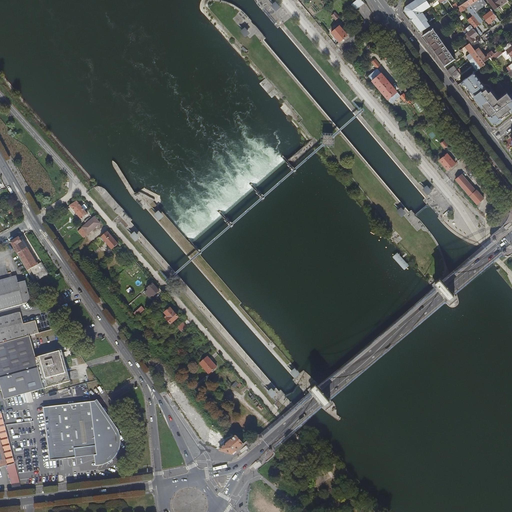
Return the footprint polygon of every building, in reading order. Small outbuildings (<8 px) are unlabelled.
[(357,0),(351,5),(355,11),(364,4),(360,0),(357,0)] [(415,0),(412,2),(406,7),(405,10),(411,18),(421,32),(422,32),(430,26),(427,20),(428,20),(422,12),(436,2),(435,0),(415,0)] [(468,0),(468,1),(477,12),(487,4),(484,0),(468,0)] [(276,1),(272,5),(277,11),(281,7),(276,1)] [(471,24),(474,28),(484,21),(477,12),(468,1),(459,7),(457,8),(461,12),(466,8),(473,16),(468,20),(471,24)] [(491,21),(497,16),(492,10),(484,16),(490,24),(492,22),(491,21)] [(474,38),(479,34),(474,28),(471,24),(466,28),(469,32),(465,34),(472,43),(476,40),(474,38)] [(332,33),(339,42),(347,36),(339,26),(332,33)] [(246,37),(251,33),(246,27),(241,31),(246,37)] [(434,29),(433,28),(423,35),(424,36),(446,65),(445,66),(446,66),(456,59),(455,58),(455,59),(451,54),(452,54),(449,50),(448,50),(439,38),(440,37),(437,33),(436,34),(433,29),(434,29)] [(511,55),(511,45),(510,42),(508,44),(503,47),(506,51),(504,53),(508,59),(511,55)] [(474,57),(478,54),(475,50),(470,43),(462,49),(466,53),(469,51),(474,57)] [(484,62),(490,57),(495,54),(492,51),(488,54),(488,55),(486,57),(479,47),(475,50),(478,54),(484,62)] [(485,64),(484,62),(478,54),(474,57),(481,67),(485,64)] [(451,74),(457,70),(454,66),(448,71),(450,72),(451,74)] [(454,78),(455,79),(461,74),(457,70),(451,74),(454,78)] [(393,99),(394,101),(400,96),(381,73),(372,81),(387,99),(388,98),(391,101),(393,99)] [(486,89),(474,73),(473,73),(461,82),(464,86),(466,84),(473,94),(470,96),(473,99),(477,95),(486,89)] [(486,113),(493,121),(499,123),(507,117),(505,115),(511,110),(511,98),(507,93),(498,100),(490,90),(488,92),(486,89),(477,95),(489,111),(486,113)] [(439,160),(447,169),(455,163),(447,154),(439,160)] [(466,170),(471,177),(475,173),(470,167),(466,170)] [(463,173),(462,174),(471,186),(473,184),(463,173)] [(471,186),(462,174),(456,179),(476,204),(483,198),(476,190),(475,191),(471,186)] [(428,195),(432,191),(428,186),(424,189),(428,195)] [(77,202),(70,206),(81,220),(88,215),(77,202)] [(100,224),(95,217),(82,228),(88,234),(100,224)] [(88,234),(82,228),(78,231),(84,238),(88,234)] [(119,244),(108,232),(108,233),(102,238),(113,250),(118,245),(119,244)] [(131,235),(136,241),(140,237),(135,232),(131,235)] [(19,238),(11,243),(15,251),(27,272),(33,268),(37,265),(23,241),(22,242),(19,238)] [(44,267),(47,272),(55,266),(51,260),(43,266),(44,267)] [(37,265),(33,268),(36,272),(44,267),(43,266),(42,263),(37,265)] [(33,268),(27,272),(34,283),(40,279),(47,275),(48,274),(47,272),(44,267),(36,272),(33,268)] [(56,268),(51,272),(56,279),(61,275),(56,268)] [(40,279),(34,283),(39,291),(51,282),(47,275),(40,279)] [(0,282),(0,310),(31,302),(26,281),(19,283),(18,278),(0,282)] [(160,292),(153,284),(152,285),(148,289),(149,290),(145,293),(150,299),(153,297),(159,292),(160,292)] [(137,317),(145,309),(142,306),(134,313),(137,317)] [(179,317),(171,308),(166,313),(168,316),(166,317),(171,324),(179,317)] [(0,317),(0,344),(9,342),(6,329),(24,324),(21,312),(0,317)] [(6,329),(9,342),(29,336),(30,336),(31,336),(35,335),(40,333),(36,321),(24,324),(6,329)] [(181,330),(187,325),(184,322),(178,326),(181,330)] [(0,344),(0,383),(4,400),(71,382),(62,351),(36,358),(30,336),(29,336),(9,342),(0,344)] [(200,364),(209,375),(218,367),(208,357),(200,364)] [(176,382),(170,386),(174,392),(180,388),(176,382)] [(95,402),(49,407),(55,460),(95,456),(96,467),(103,466),(111,462),(117,455),(121,445),(119,433),(105,412),(97,400),(95,402)] [(0,467),(7,466),(13,489),(21,488),(1,411),(0,411),(0,467)] [(221,450),(232,454),(244,444),(237,436),(231,442),(227,445),(221,450)]
